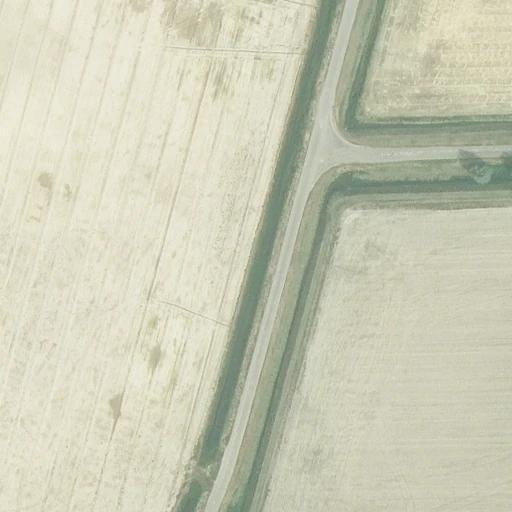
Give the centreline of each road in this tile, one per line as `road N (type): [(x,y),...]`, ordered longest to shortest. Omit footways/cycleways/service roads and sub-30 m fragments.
road 1 (unclassified): [(205,511),(313,150)]
road 2 (unclassified): [(511,150),(313,150)]
road 3 (unclassified): [(313,150),(354,0)]
